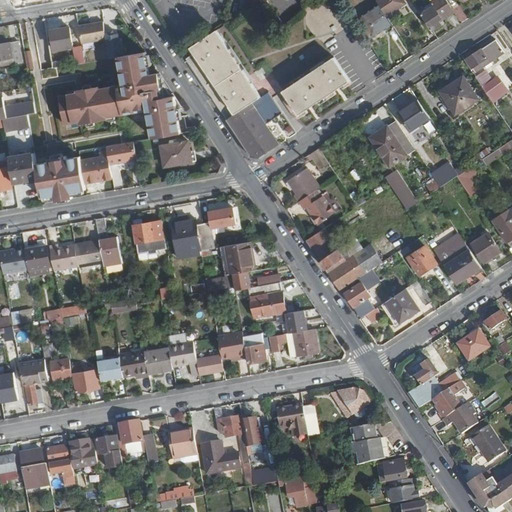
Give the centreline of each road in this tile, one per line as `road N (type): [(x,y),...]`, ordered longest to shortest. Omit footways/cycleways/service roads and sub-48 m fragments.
road 1 (residential): [(0,432),(372,367)]
road 2 (residential): [(511,4),(246,178)]
road 3 (residential): [(246,178),(0,222)]
road 4 (tertiary): [(246,178),(372,367)]
road 5 (tertiary): [(128,0),(246,178)]
road 6 (tertiary): [(372,367),(471,511)]
road 7 (residential): [(372,367),(511,275)]
